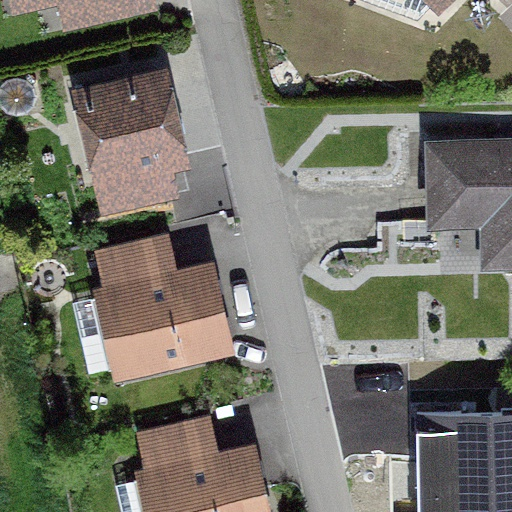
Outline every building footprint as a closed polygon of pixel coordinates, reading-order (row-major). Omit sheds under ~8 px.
[(162,76),(82,94),(108,207),(170,193),(162,158),(180,154),(162,76)] [(499,220),(500,262),(511,261),(511,141),(431,142),(432,221),(499,220)] [(224,341),(207,268),(176,275),(167,236),(98,252),(121,365),(224,341)] [(459,413),(418,414),(420,511),(511,511),(511,421),(460,423),(459,413)] [(140,434),(149,473),(117,482),(123,511),(262,511),(248,450),(217,457),(208,418),(140,434)]
